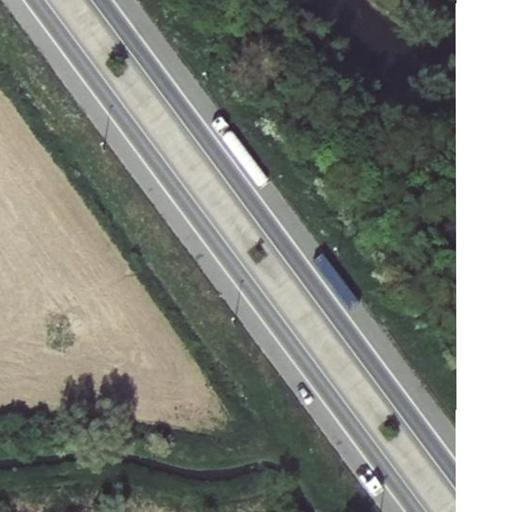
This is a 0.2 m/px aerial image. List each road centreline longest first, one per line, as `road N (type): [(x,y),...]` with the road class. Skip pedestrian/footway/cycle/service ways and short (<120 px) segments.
road 1 (secondary): [(32,0),(414,511)]
road 2 (secondary): [(463,486),(102,0)]
